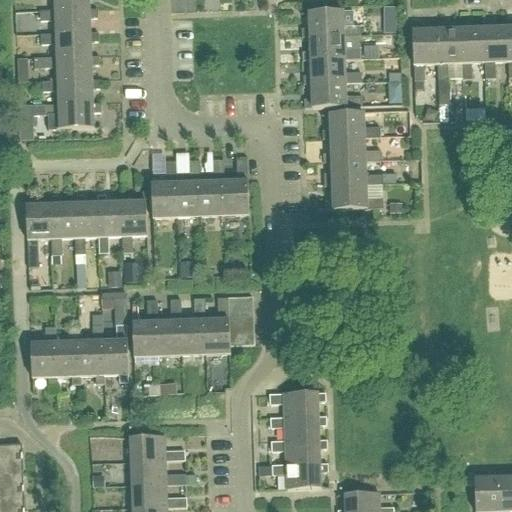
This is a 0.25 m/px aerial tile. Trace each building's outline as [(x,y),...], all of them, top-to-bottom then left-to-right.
[(90,14),(89,0),(39,0),(39,2),(55,1),(56,14),(56,15),(90,14)] [(91,37),(90,23),(98,22),(98,13),(90,14),(56,15),(56,14),(40,15),(40,25),(56,25),(56,38),(57,39),(91,37)] [(344,40),(356,40),(360,40),(360,29),(344,30),(343,15),(309,16),(310,32),(302,32),(302,41),(310,41),(344,40)] [(388,36),(399,36),(399,19),(387,20),(388,36)] [(508,32),(493,32),(493,24),(484,25),(484,33),(486,67),(485,67),(485,83),(496,83),(495,67),(508,66),(509,66),(508,32)] [(484,33),(469,33),(469,25),(460,26),(460,34),(461,34),(462,68),(461,68),(462,84),(472,84),(472,68),(485,67),(486,67),(484,33)] [(461,34),(460,34),(446,34),(446,26),(437,26),(437,34),(438,69),(438,85),(439,85),(439,109),(450,109),(449,84),(448,68),(461,68),(462,68),(461,34)] [(437,34),(422,35),(422,27),(413,27),(413,35),(414,70),(415,86),(425,85),(424,69),(438,69),(437,34)] [(92,61),(91,46),(99,46),(99,37),(91,37),(57,39),(56,38),(41,39),(41,49),(57,48),(57,62),(92,61)] [(356,40),(344,40),(310,41),(311,55),(303,56),(303,65),(311,64),(345,63),(345,64),(361,63),(361,53),(357,53),(356,40)] [(363,49),(363,63),(378,62),(385,62),(385,49),(363,49)] [(100,69),(100,60),(92,61),(57,62),(34,62),(34,72),(42,72),(42,73),(58,72),(58,85),(58,86),(92,85),(92,84),(92,70),(100,69)] [(345,77),(345,64),(345,63),(311,64),(311,79),(304,79),(304,89),(312,88),(346,87),(362,87),(362,76),(345,77)] [(387,78),(387,86),(400,86),(399,78),(387,78)] [(93,108),(93,93),(101,93),(100,84),(92,84),(92,85),(58,86),(58,85),(42,86),(43,96),(59,96),(59,109),(59,110),(93,108)] [(346,101),(346,87),(312,88),(312,103),(305,103),(305,112),(313,111),(313,112),(347,111),(363,110),(362,100),(346,101)] [(59,110),(59,109),(33,110),(33,120),(48,120),(49,134),(94,133),(94,117),(102,117),(101,108),(93,108),(59,110)] [(365,141),(365,142),(381,142),(381,131),(365,132),(364,117),(330,118),(331,134),(323,134),(323,143),(331,143),(331,142),(365,141)] [(366,155),(365,142),(365,141),(331,142),(331,143),(332,157),(324,157),(324,166),(332,166),(366,165),(382,165),(382,155),(366,155)] [(146,169),(159,169),(159,152),(146,152),(146,169)] [(224,186),(225,220),(249,220),(248,185),(247,163),(237,164),(237,186),(224,186)] [(224,186),(224,164),(213,165),(214,187),(201,187),(200,187),(201,221),(225,220),(224,186)] [(200,187),(201,187),(200,165),(190,165),(190,187),(177,188),(176,188),(178,222),(201,221),(200,187)] [(366,165),(332,166),(324,166),(324,181),(325,190),(333,190),(332,190),(367,189),(383,188),(383,178),(382,165),(366,165)] [(176,188),(177,188),(176,166),(166,166),(167,188),(152,189),(153,223),(178,222),(176,188)] [(368,202),(367,189),(332,190),(333,190),(333,205),(325,205),(325,214),(334,213),(334,214),(368,213),(368,212),(384,212),(384,202),(368,202)] [(123,241),(122,241),(122,257),(124,257),(133,256),(133,240),(147,240),(146,205),(130,206),(130,198),(121,199),(121,206),(122,207),(123,241)] [(122,207),(121,206),(107,207),(106,199),(98,200),(98,207),(98,208),(99,242),(99,241),(99,258),(110,257),(109,241),(122,241),(123,241),(122,207)] [(86,258),(86,242),(99,241),(99,242),(98,208),(98,207),(83,208),(83,200),(74,201),(74,208),(75,209),(76,243),(75,242),(76,258),(86,258)] [(75,209),(74,208),(60,209),(59,201),(50,202),(50,209),(51,209),(52,244),(52,243),(52,259),(63,259),(62,243),(75,242),(76,243),(75,209)] [(51,209),(50,209),(36,210),(36,202),(27,203),(27,210),(26,210),(27,244),(28,244),(29,272),(40,272),(39,244),(52,243),(52,244),(51,209)] [(229,315),(253,314),(253,301),(229,302),(229,315)] [(205,325),(206,360),(231,359),(229,324),(228,302),(218,303),(219,325),(205,325)] [(205,325),(205,303),(194,303),(195,325),(182,326),(181,326),(182,360),(206,360),(205,325)] [(181,326),(182,326),(181,304),(171,304),(171,326),(159,327),(158,327),(159,361),(182,360),(181,326)] [(158,327),(159,327),(158,305),(147,305),(148,327),(133,328),(134,362),(159,361),(158,327)] [(230,326),(254,326),(253,314),(229,315),(230,326)] [(230,338),(254,337),(254,326),(230,326),(230,338)] [(104,380),(105,379),(120,379),(120,387),(129,387),(128,379),(129,379),(128,344),(127,344),(127,329),(117,329),(117,344),(104,345),(103,346),(104,380)] [(103,346),(104,345),(104,330),(93,330),(94,345),(80,346),(79,347),(81,381),(82,380),(96,380),(96,388),(105,388),(105,379),(104,380),(103,346)] [(79,347),(80,346),(79,331),(70,331),(70,346),(57,347),(56,348),(57,382),(58,381),(72,381),(73,389),(82,389),(82,380),(81,381),(79,347)] [(56,348),(57,347),(56,332),(45,332),(46,347),(31,348),(32,382),(49,381),(49,390),(58,390),(58,381),(57,382),(56,348)] [(254,337),(230,338),(231,350),(255,350),(254,337)] [(319,421),(318,407),(326,406),(326,397),(318,398),(318,397),(283,398),(270,399),(269,399),(270,409),(284,409),(284,422),(284,423),(319,421)] [(319,445),(319,430),(327,430),(327,421),(319,421),(284,423),(284,422),(270,422),(271,433),(285,432),(285,445),(285,446),(319,445)] [(166,466),(185,466),(185,455),(165,456),(165,441),(131,442),(132,467),(166,466)] [(320,468),(320,454),(328,453),(327,444),(319,445),(285,446),(285,445),(271,446),(272,456),(286,456),(286,469),(286,470),(320,468)] [(0,511),(24,511),(22,448),(0,448),(0,511)] [(119,478),(118,459),(86,460),(87,479),(119,478)] [(166,479),(166,466),(132,467),(132,491),(167,489),(167,490),(186,489),(186,479),(166,479)] [(286,470),(286,469),(272,470),(272,480),(286,479),(287,494),(321,493),(321,477),(329,477),(328,468),(320,468),(286,470)] [(501,511),(500,482),(485,483),(484,474),(476,475),(476,483),(475,483),(476,511),(501,511)] [(511,511),(511,481),(508,482),(508,474),(499,474),(500,482),(501,511),(511,511)] [(167,503),(167,490),(167,489),(132,491),(133,511),(187,511),(187,502),(167,503)] [(393,511),(394,511),(381,511),(379,511),(379,497),(345,498),(345,511),(393,511)]
